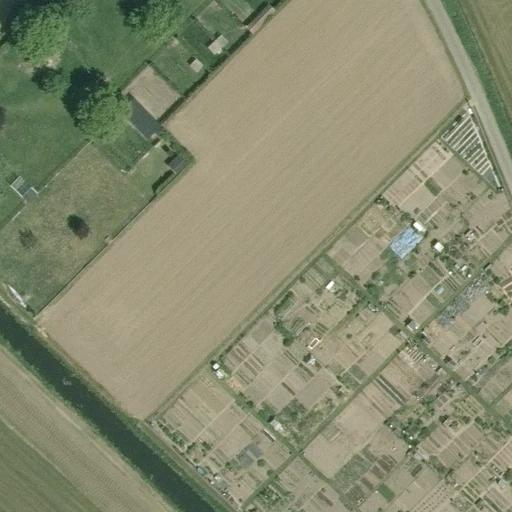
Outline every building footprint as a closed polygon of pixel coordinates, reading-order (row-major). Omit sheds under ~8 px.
[(121,95),(111,105),(119,114),(128,106),(129,104),(121,95)] [(128,106),(119,114),(146,141),(160,128),(134,100),(129,104),(128,106)] [(172,162),(180,171),(189,163),(181,155),(172,162)] [(491,184),(468,206),(483,221),(505,199),(491,184)] [(453,238),(474,225),(465,212),(444,225),(453,238)]
